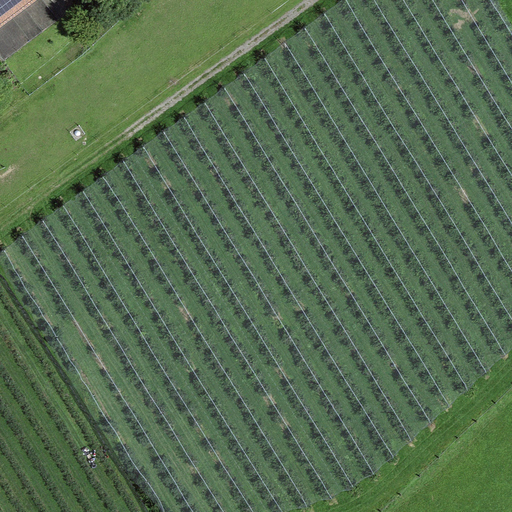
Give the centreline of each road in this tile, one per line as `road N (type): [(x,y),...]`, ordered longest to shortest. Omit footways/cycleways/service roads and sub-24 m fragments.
road 1 (track): [(313,0),(0,230)]
road 2 (track): [(338,511),(387,490),(511,367)]
